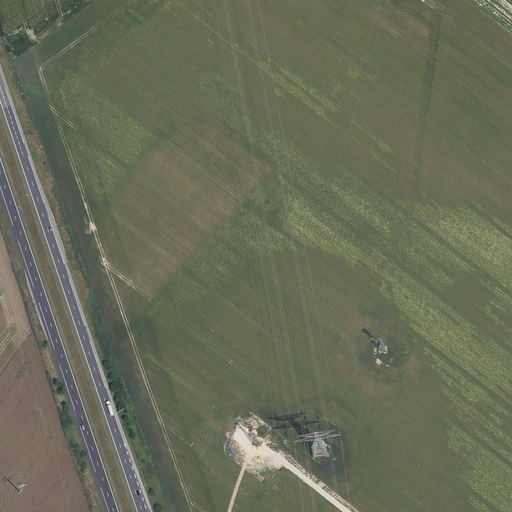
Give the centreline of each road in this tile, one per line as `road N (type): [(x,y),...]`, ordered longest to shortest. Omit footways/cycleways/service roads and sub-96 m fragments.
road 1 (motorway): [(142,511),(0,87)]
road 2 (motorway): [(0,173),(113,511)]
road 3 (track): [(347,511),(265,447),(246,454),(228,511)]
